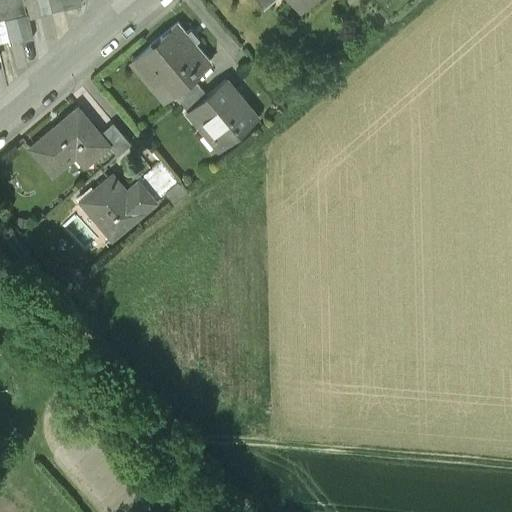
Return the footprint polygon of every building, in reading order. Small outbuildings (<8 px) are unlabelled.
[(0,0),(0,19),(3,18),(15,16),(26,13),(23,0),(0,0)] [(23,0),(26,13),(27,18),(39,15),(35,0),(23,0)] [(48,0),(51,12),(62,9),(60,0),(48,0)] [(60,0),(62,9),(81,5),(80,0),(60,0)] [(260,0),(261,1),(262,0),(289,0),(297,9),(307,0),(260,0)] [(26,13),(15,16),(20,41),(32,38),(27,18),(26,13)] [(15,16),(3,18),(9,43),(20,41),(15,16)] [(210,60),(178,20),(128,61),(159,100),(175,87),(176,88),(191,76),(210,60)] [(199,85),(191,76),(176,88),(175,87),(170,91),(179,102),(199,85)] [(256,116),(225,78),(206,94),(186,110),(218,148),(256,116)] [(206,94),(199,85),(179,102),(186,110),(206,94)] [(99,133),(76,106),(29,146),(54,174),(73,157),(82,168),(109,145),(99,133)] [(99,133),(109,145),(116,154),(130,143),(112,122),(99,133)] [(137,181),(154,201),(178,181),(161,161),(137,181)] [(122,193),(108,176),(83,198),(114,235),(154,201),(137,181),(122,193)]
